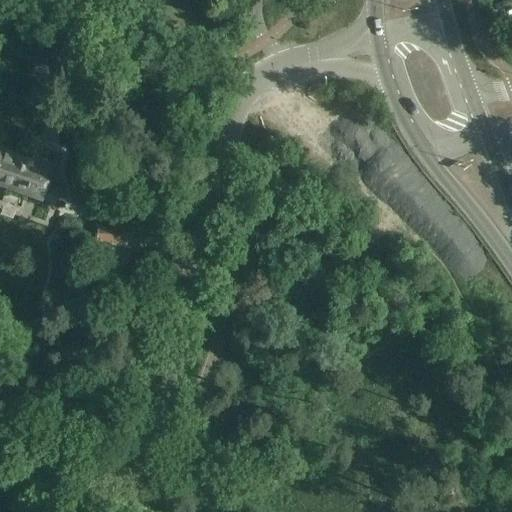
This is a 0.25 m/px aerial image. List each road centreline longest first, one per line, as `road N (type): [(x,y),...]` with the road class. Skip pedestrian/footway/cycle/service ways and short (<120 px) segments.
road 1 (unclassified): [(132,511),(214,191)]
road 2 (unclassified): [(249,89),(203,53),(100,0)]
road 3 (primary): [(406,129),(511,266)]
